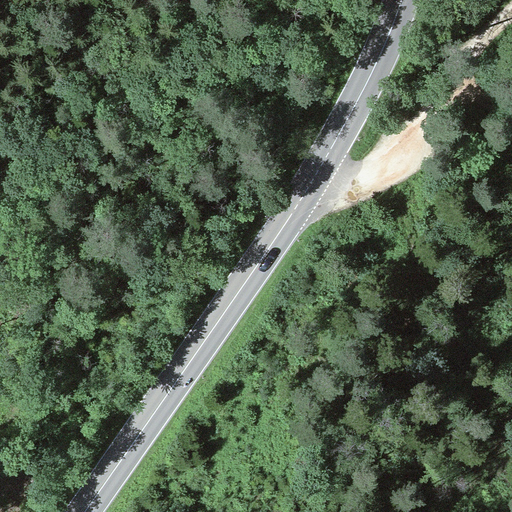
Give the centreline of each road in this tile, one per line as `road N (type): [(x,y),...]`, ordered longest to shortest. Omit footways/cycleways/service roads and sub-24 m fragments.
road 1 (secondary): [(401,0),(324,161),(83,511)]
road 2 (track): [(309,185),(374,170),(409,144),(465,49),(511,13)]
